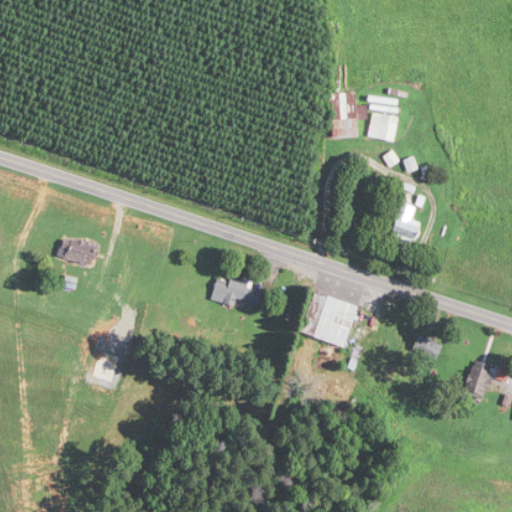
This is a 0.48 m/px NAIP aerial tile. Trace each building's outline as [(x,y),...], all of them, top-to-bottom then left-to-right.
[(332,138),(359,137),(358,118),(367,118),(366,106),(356,106),(356,92),(331,93),(332,138)] [(396,140),(398,115),(372,113),(370,138),(396,140)] [(422,224),(412,218),(418,209),(407,203),(390,232),(411,244),(422,224)] [(98,244),(65,235),(59,257),(93,265),(98,244)] [(212,298),(258,309),(263,290),(252,287),(253,282),(218,274),(212,298)] [(346,346),(357,305),(313,293),(302,334),(346,346)] [(443,345),(419,335),(413,350),(437,360),(443,345)] [(463,395),(484,401),(494,371),(498,373),(500,368),(474,360),(463,395)]
